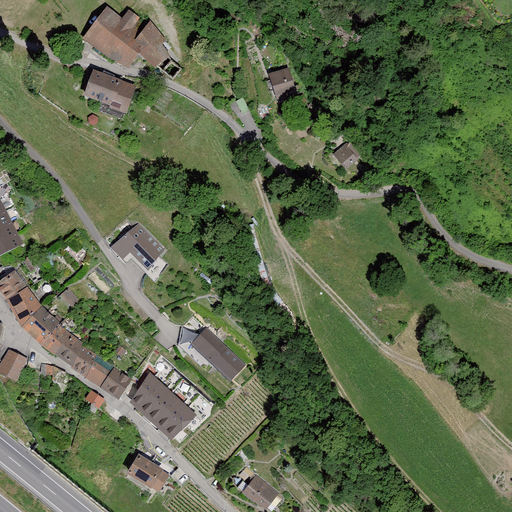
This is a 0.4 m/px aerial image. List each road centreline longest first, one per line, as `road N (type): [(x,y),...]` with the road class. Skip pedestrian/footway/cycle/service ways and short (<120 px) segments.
road 1 (unclassified): [(511,270),(449,242),(407,190),(315,188),(174,85),(53,56),(0,32)]
road 2 (track): [(248,138),(282,243),(385,350),(467,400),(511,448)]
road 3 (residential): [(230,511),(147,428),(24,338),(0,309)]
